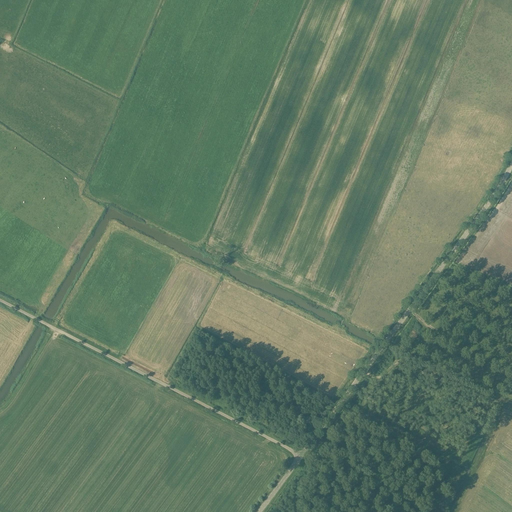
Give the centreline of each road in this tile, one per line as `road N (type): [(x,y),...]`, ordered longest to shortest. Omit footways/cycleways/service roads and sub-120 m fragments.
road 1 (unclassified): [(300,455),(483,211),(511,159)]
road 2 (unclassified): [(300,455),(0,300)]
